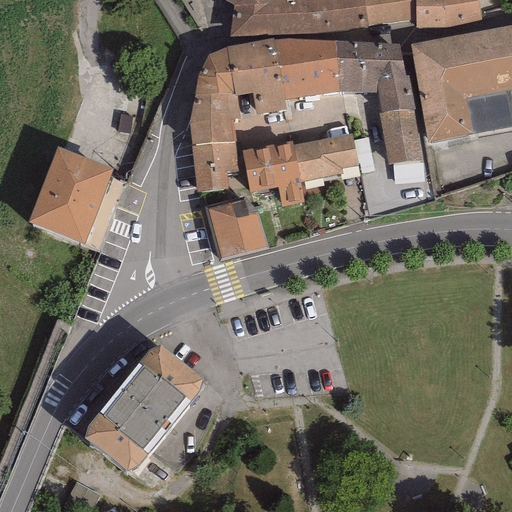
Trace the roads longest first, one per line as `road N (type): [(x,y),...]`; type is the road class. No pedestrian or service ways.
road 1 (residential): [(155,310),(372,243),(511,231)]
road 2 (residential): [(511,21),(438,36),(193,50)]
road 3 (residential): [(193,50),(150,246),(155,310)]
road 4 (residential): [(13,511),(55,408),(110,340),(155,310)]
